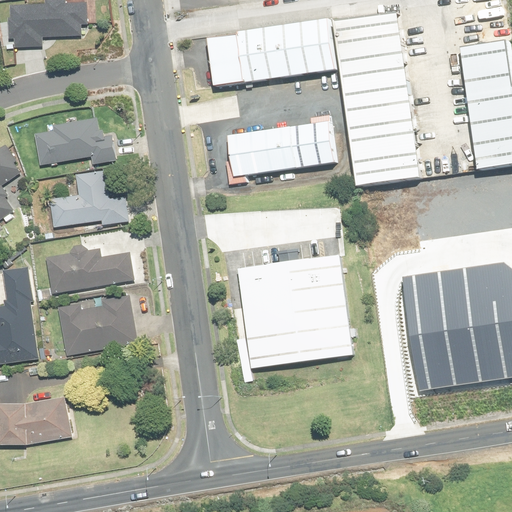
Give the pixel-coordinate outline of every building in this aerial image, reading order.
[(0,0),(0,11),(70,5),(69,0),(0,0)] [(392,10),(329,20),(356,189),(419,179),(392,10)] [(26,62),(26,50),(77,49),(76,14),(0,15),(0,50),(2,51),(2,62),(26,62)] [(326,16),(204,36),(213,88),(335,68),(326,16)] [(503,37),(456,44),(476,169),(511,163),(511,85),(511,86),(503,37)] [(336,117),(227,134),(233,175),(342,158),(336,117)] [(37,134),(38,143),(21,145),(25,178),(78,171),(79,176),(104,172),(101,147),(90,148),(88,137),(85,137),(84,128),(37,134)] [(92,216),(91,211),(97,210),(94,182),(63,185),(65,207),(37,209),(39,241),(93,237),(113,237),(113,215),(92,216)] [(334,251),(234,267),(251,371),(350,355),(334,251)] [(117,261),(34,270),(39,309),(122,299),(117,261)] [(511,265),(406,281),(423,388),(511,374),(511,265)] [(0,372),(23,370),(20,345),(19,345),(13,280),(0,281),(0,372)] [(118,309),(44,318),(51,368),(125,359),(118,309)] [(52,407),(0,412),(0,456),(58,450),(52,407)]
